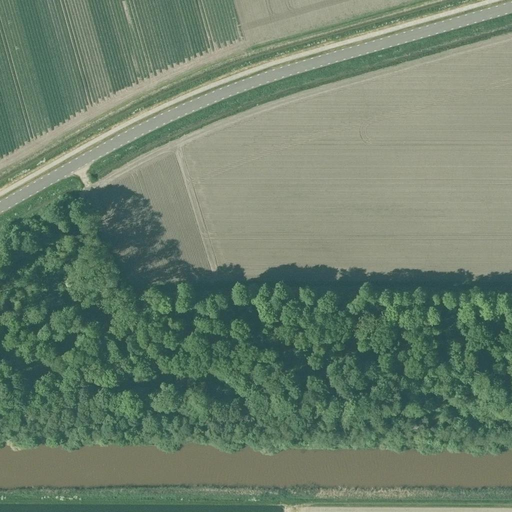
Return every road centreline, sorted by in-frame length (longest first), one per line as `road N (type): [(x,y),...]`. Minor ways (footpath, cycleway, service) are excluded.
road 1 (tertiary): [(0,207),(210,98),(511,7)]
road 2 (track): [(0,373),(194,347),(511,333)]
